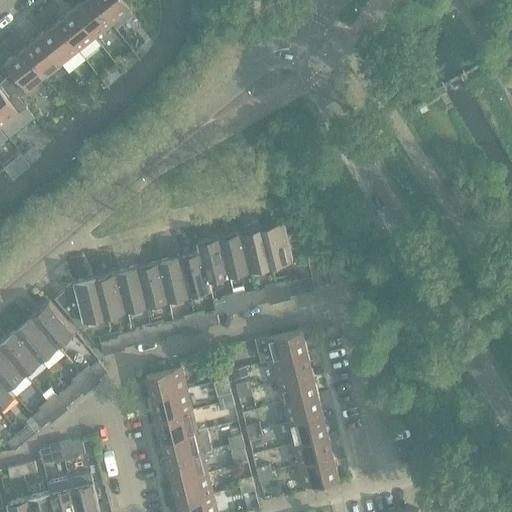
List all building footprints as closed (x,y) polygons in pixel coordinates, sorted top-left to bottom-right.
[(79,0),(71,7),(94,35),(111,22),(93,0),(79,0)] [(93,0),(111,22),(129,8),(122,0),(93,0)] [(44,7),(51,15),(58,10),(51,1),(44,7)] [(51,15),(44,7),(37,13),(43,22),(51,15)] [(94,35),(71,7),(54,20),(77,49),(94,35)] [(38,33),(60,62),(77,49),(54,20),(38,33)] [(10,34),(17,42),(24,37),(17,28),(10,34)] [(60,62),(38,33),(21,47),(43,75),(60,62)] [(17,42),(10,34),(3,40),(9,48),(17,42)] [(3,61),(11,72),(4,77),(17,96),(43,75),(21,47),(3,61)] [(0,124),(17,111),(18,112),(26,106),(17,96),(4,77),(0,80),(0,124)] [(32,145),(23,153),(30,162),(39,154),(32,145)] [(262,224),(271,263),(293,257),(284,219),(262,224)] [(241,229),(250,268),(271,263),(262,224),(241,229)] [(220,235),(229,273),(250,268),(241,229),(220,235)] [(201,249),(210,288),(211,287),(209,278),(229,273),(220,235),(198,240),(200,249),(201,249)] [(180,254),(189,293),(210,288),(201,249),(200,249),(180,254)] [(159,259),(169,298),(189,293),(180,254),(159,259)] [(138,265),(147,303),(169,298),(159,259),(138,265)] [(117,270),(127,308),(147,303),(138,265),(117,270)] [(96,275),(106,313),(127,308),(117,270),(96,275)] [(80,306),(69,314),(79,326),(85,325),(84,319),(106,313),(96,275),(74,280),(80,306)] [(297,279),(287,281),(290,295),(301,292),(297,279)] [(69,314),(80,306),(74,280),(55,297),(69,314)] [(265,287),(255,289),(259,303),(269,300),(265,287)] [(255,289),(245,292),(248,305),(259,303),(255,289)] [(224,297),(213,300),(215,309),(216,309),(217,313),(227,311),(224,297)] [(32,315),(57,345),(75,330),(49,300),(32,315)] [(215,309),(205,311),(209,325),(219,322),(217,313),(216,309),(215,309)] [(57,345),(32,315),(16,328),(41,359),(57,345)] [(184,317),(174,319),(177,333),(187,330),(184,317)] [(174,319),(163,322),(167,335),(169,335),(177,333),(174,319)] [(142,327),(132,330),(135,343),(145,341),(142,327)] [(16,328),(0,341),(0,343),(24,373),(41,359),(16,328)] [(273,359),(307,350),(302,328),(267,337),(273,359)] [(132,330),(121,332),(125,346),(135,343),(132,330)] [(115,351),(110,332),(99,335),(103,354),(115,351)] [(0,377),(8,386),(9,386),(24,373),(0,343),(0,377)] [(226,347),(228,354),(242,351),(240,344),(226,347)] [(307,350),(273,359),(278,380),(313,371),(307,350)] [(208,359),(210,366),(224,362),(222,355),(208,359)] [(99,377),(107,370),(98,360),(90,367),(99,377)] [(152,396),(187,388),(181,366),(147,374),(152,396)] [(245,367),(232,370),(234,379),(247,375),(245,367)] [(283,401),(318,392),(313,371),(278,380),(283,401)] [(0,377),(0,405),(15,393),(9,386),(8,386),(0,377)] [(249,380),(247,380),(235,383),(237,390),(250,387),(249,380)] [(65,388),(74,398),(82,391),(73,381),(65,388)] [(238,397),(239,397),(252,394),(250,387),(237,390),(238,397)] [(74,398),(65,388),(57,394),(66,405),(74,398)] [(157,417),(158,417),(192,409),(187,388),(152,396),(157,417)] [(232,398),(231,392),(231,391),(217,395),(219,402),(232,398)] [(318,392),(283,401),(288,422),(323,413),(318,392)] [(234,405),(232,398),(219,402),(220,409),(234,405)] [(40,409),(32,416),(41,426),(49,419),(40,409)] [(192,409),(158,417),(157,417),(162,438),(197,429),(192,409)] [(293,443),(328,434),(323,413),(288,422),(293,443)] [(260,429),(259,422),(245,425),(247,432),(260,429)] [(18,432),(25,440),(35,431),(28,423),(18,432)] [(197,429),(162,438),(167,459),(202,450),(197,429)] [(249,439),(262,436),(260,429),(247,432),(249,439)] [(7,441),(14,449),(25,440),(18,432),(7,441)] [(229,444),(243,440),(241,433),(227,437),(229,444)] [(328,434),(293,443),(298,464),(333,455),(328,434)] [(81,438),(72,440),(75,454),(85,451),(82,440),(81,438)] [(229,444),(231,451),(244,447),(243,440),(229,444)] [(50,445),(39,448),(41,458),(42,462),(53,459),(50,445)] [(173,480),(207,471),(202,450),(167,459),(173,480)] [(333,455),(298,464),(304,486),(339,477),(333,455)] [(21,463),(23,473),(37,470),(34,460),(21,463)] [(21,463),(7,466),(10,477),(23,473),(21,463)] [(257,474),(271,471),(269,464),(255,467),(257,474)] [(207,471),(173,480),(178,501),(212,492),(207,471)] [(271,471),(257,474),(259,481),(272,478),(271,471)] [(69,478),(77,511),(100,511),(91,472),(69,478)] [(239,486),(253,482),(251,475),(237,479),(239,486)] [(50,491),(55,511),(77,511),(69,478),(48,483),(50,491)] [(253,482),(239,486),(241,492),(247,491),(250,501),(257,499),(254,489),(253,482)] [(55,511),(50,491),(29,496),(32,511),(55,511)] [(217,511),(212,492),(178,501),(180,511),(217,511)] [(32,511),(29,496),(7,501),(9,511),(32,511)]
